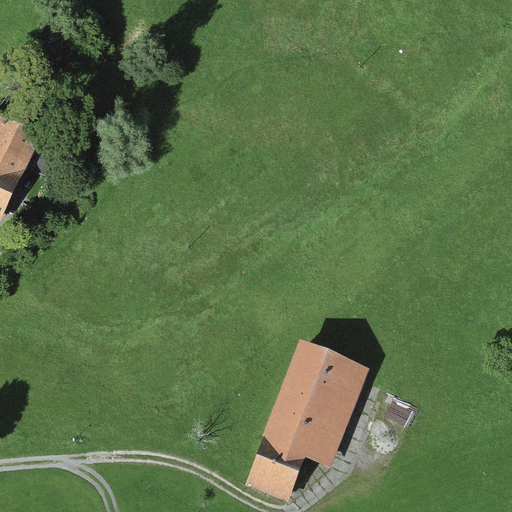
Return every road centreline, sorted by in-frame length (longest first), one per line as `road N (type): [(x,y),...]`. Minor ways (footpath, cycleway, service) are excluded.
road 1 (track): [(76,463),(180,459),(286,511)]
road 2 (track): [(0,470),(76,463),(103,480),(119,511)]
